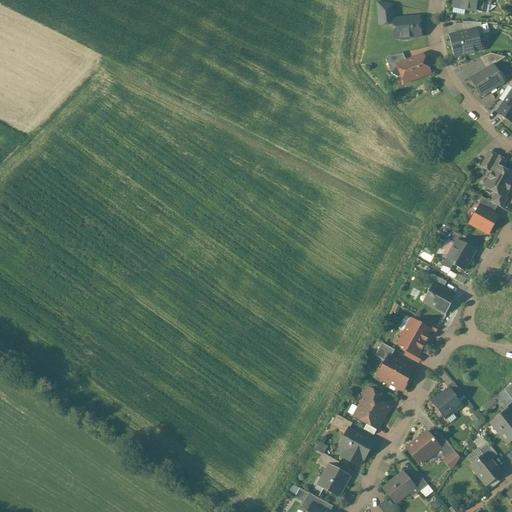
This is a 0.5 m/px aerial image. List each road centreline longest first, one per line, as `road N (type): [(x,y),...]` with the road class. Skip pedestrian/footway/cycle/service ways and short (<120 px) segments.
road 1 (residential): [(454,331),(351,511)]
road 2 (residential): [(511,146),(451,77),(436,0)]
